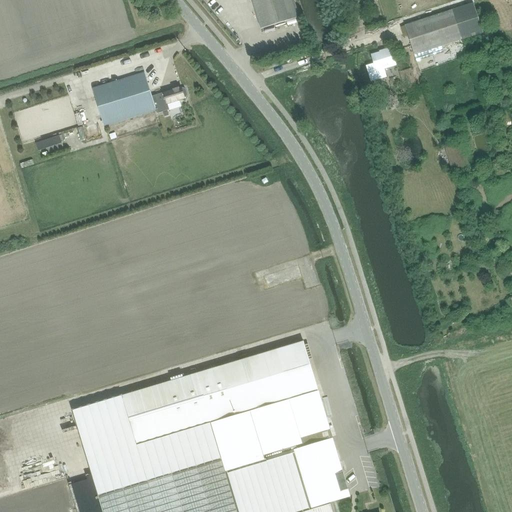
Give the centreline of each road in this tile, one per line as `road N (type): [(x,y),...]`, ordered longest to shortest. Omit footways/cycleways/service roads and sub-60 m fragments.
road 1 (unclassified): [(422,511),(320,190),(176,0)]
road 2 (track): [(511,343),(378,369)]
